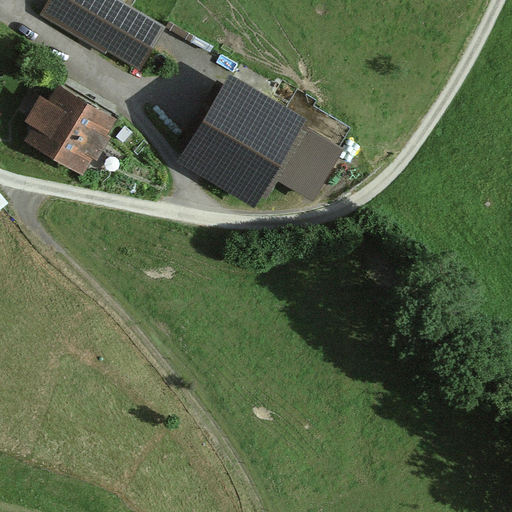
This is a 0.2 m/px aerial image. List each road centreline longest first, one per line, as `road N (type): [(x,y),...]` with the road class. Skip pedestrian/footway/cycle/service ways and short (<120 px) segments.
road 1 (unclassified): [(501,0),(428,127),(381,185),(328,216),(209,220),(27,185)]
road 2 (track): [(0,175),(27,185),(24,221),(168,369),(262,511)]
road 3 (track): [(209,220),(125,99),(7,0)]
